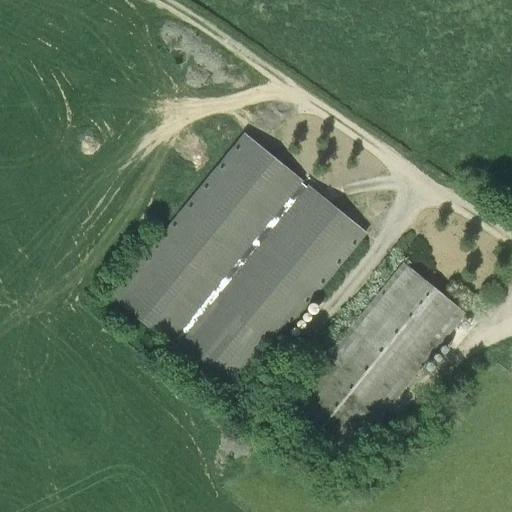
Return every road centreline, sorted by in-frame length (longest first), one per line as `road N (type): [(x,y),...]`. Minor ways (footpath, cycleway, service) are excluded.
road 1 (track): [(511,243),(159,0)]
road 2 (track): [(422,182),(315,330)]
